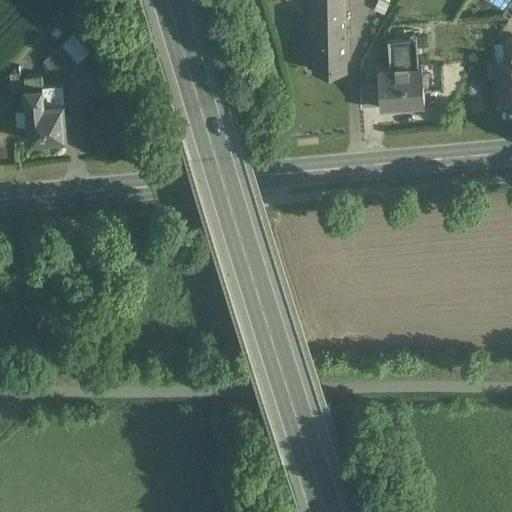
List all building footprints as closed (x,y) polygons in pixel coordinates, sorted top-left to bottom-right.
[(346,0),(312,0),(312,14),(346,13),(346,0)] [(346,13),(312,14),(314,70),(347,69),(346,13)] [(416,36),(388,38),(389,51),(417,49),(416,36)] [(511,39),(507,40),(505,40),(507,63),(496,64),(498,96),(511,95),(511,39)] [(77,62),(62,44),(43,60),(59,78),(77,62)] [(417,49),(389,51),(390,68),(379,69),(380,82),(381,104),(382,104),(425,101),(422,66),(418,66),(417,49)] [(21,73),(10,74),(11,86),(22,85),(21,73)] [(62,83),(39,86),(37,76),(26,77),(28,105),(27,105),(27,107),(29,124),(31,140),(51,138),(54,141),(63,141),(65,137),(67,137),(62,83)] [(380,82),(359,84),(361,107),(382,105),(382,104),(381,104),(380,82)] [(27,107),(17,108),(18,125),(29,124),(27,107)]
